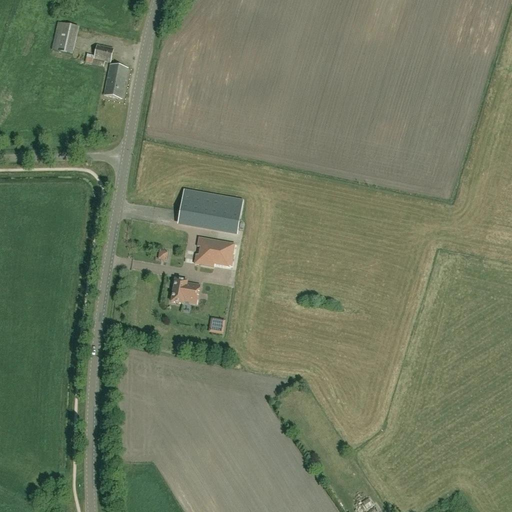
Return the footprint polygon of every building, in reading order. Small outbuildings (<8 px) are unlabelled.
[(72,56),(78,28),(61,24),(55,52),(72,56)] [(110,64),(113,50),(96,46),(92,65),(103,67),(104,62),(110,64)] [(122,100),(128,69),(110,65),(104,96),(122,100)] [(184,191),(180,210),(178,222),(188,224),(187,229),(237,237),(243,201),(184,191)] [(160,246),(180,246),(181,233),(160,233),(160,246)] [(230,268),(234,245),(199,239),(197,248),(199,248),(198,257),(196,256),(195,264),(214,268),(214,265),(230,268)] [(152,267),(164,266),(163,258),(151,260),(152,267)] [(186,285),(186,284),(174,281),(170,302),(182,304),(183,302),(196,305),(199,288),(186,285)] [(370,498),(363,502),(368,509),(374,504),(370,498)]
